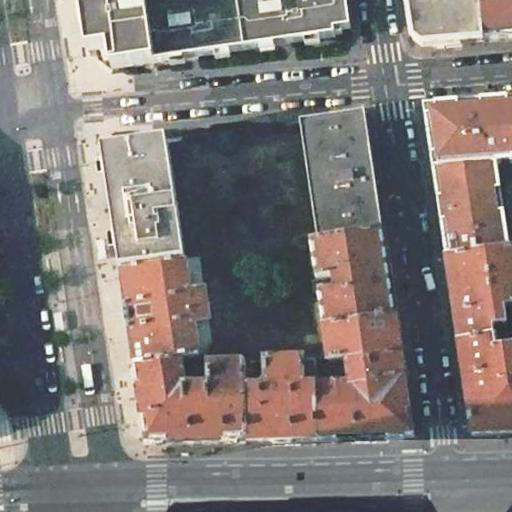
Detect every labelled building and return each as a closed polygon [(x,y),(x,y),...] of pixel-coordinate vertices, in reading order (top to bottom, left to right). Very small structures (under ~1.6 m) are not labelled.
[(79,0),(88,52),(106,49),(112,70),(335,37),(334,31),(351,29),(346,0),(79,0)] [(407,0),(411,27),(435,46),(484,42),(481,0),(407,0)] [(511,0),(481,0),(484,42),(511,39),(511,0)] [(428,130),(447,257),(509,249),(496,165),(511,163),(511,101),(446,107),(428,130)] [(365,113),(300,123),(302,133),(318,241),(382,231),(365,113)] [(167,141),(103,151),(121,271),(184,261),(167,141)] [(318,241),(310,242),(316,279),(312,280),(314,292),(318,291),(324,328),(396,318),(382,231),(318,241)] [(447,257),(460,343),(494,338),(501,336),(500,328),(506,327),(503,309),(508,308),(511,328),(505,329),(507,336),(511,334),(511,248),(509,249),(447,257)] [(216,257),(200,260),(202,277),(218,275),(216,257)] [(184,261),(121,271),(136,369),(184,361),(206,358),(213,342),(202,277),(200,260),(184,261)] [(396,318),(324,328),(329,364),(338,363),(340,373),(344,372),(346,386),(316,387),(317,440),(414,437),(396,318)] [(460,343),(474,435),(511,434),(511,349),(511,347),(511,346),(511,341),(506,343),(506,347),(495,349),(494,338),(460,343)] [(259,364),(245,364),(247,442),(317,440),(316,387),(315,359),(259,361),(259,364)] [(184,361),(136,369),(148,446),(247,442),(245,364),(210,366),(211,375),(199,376),(199,378),(186,378),(184,361)]
